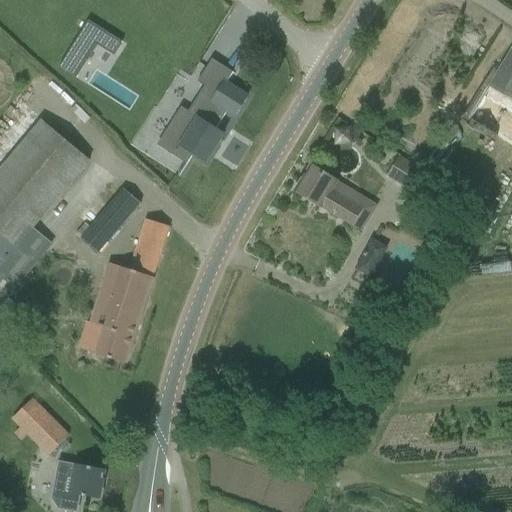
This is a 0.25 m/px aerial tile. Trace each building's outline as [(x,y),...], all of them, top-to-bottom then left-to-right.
[(69,52),(87,62),(97,46),(114,56),(122,42),(88,22),(69,52)] [(511,67),(505,63),(470,121),(498,138),(511,113),(511,67)] [(228,111),(235,116),(247,98),(225,84),(203,117),(199,115),(180,146),(206,163),(223,135),(215,130),(228,111)] [(91,161),(42,120),(0,170),(0,310),(6,315),(15,304),(8,299),(53,244),(34,229),(91,161)] [(398,157),(387,177),(421,197),(432,177),(398,157)] [(338,183),(328,176),(311,166),(295,192),(312,202),(361,232),(371,215),(333,191),(338,183)] [(81,241),(98,255),(141,204),(124,190),(81,241)] [(126,365),(169,228),(146,220),(130,269),(111,264),(90,323),(92,324),(89,329),(102,334),(93,354),(126,365)] [(388,250),(371,241),(355,270),(372,280),(388,250)] [(425,296),(410,287),(403,299),(418,308),(425,296)] [(36,356),(49,336),(31,324),(18,345),(36,356)] [(352,352),(356,342),(345,338),(343,338),(340,347),(352,352)] [(69,437),(32,400),(13,419),(49,456),(69,437)] [(76,511),(80,496),(99,500),(105,471),(76,466),(60,463),(57,478),(53,500),(60,509),(75,511),(76,511)]
